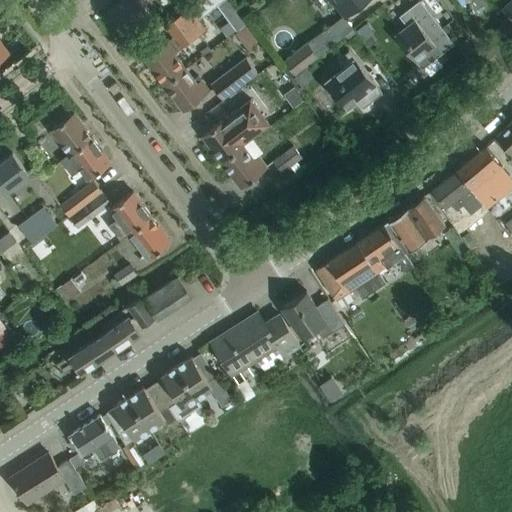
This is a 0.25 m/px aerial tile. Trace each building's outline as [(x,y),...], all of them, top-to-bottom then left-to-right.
[(126,32),(142,20),(151,13),(140,0),(119,0),(108,8),(126,32)] [(246,21),(228,0),(199,0),(190,7),(189,6),(164,25),(172,35),(170,37),(144,56),(164,83),(184,67),(173,52),(205,28),(197,18),(217,4),(235,29),(246,21)] [(243,0),(247,9),(257,4),(254,0),(243,0)] [(332,0),(344,14),(361,0),(332,0)] [(421,68),(454,42),(420,0),(416,0),(398,15),(406,25),(394,34),(421,68)] [(260,3),(250,10),(264,34),(275,27),(260,3)] [(246,48),(256,41),(259,39),(246,21),(235,29),(236,31),(234,32),(246,48)] [(310,39),(278,64),(288,78),(321,52),(310,39)] [(469,39),(458,48),(465,57),(466,58),(470,55),(477,49),(469,39)] [(0,57),(8,51),(0,40),(0,57)] [(362,107),(381,92),(348,49),(336,59),(342,67),(324,81),(344,107),(355,98),(362,107)] [(221,98),(257,72),(245,56),(210,82),(221,98)] [(184,67),(164,83),(183,109),(199,97),(209,90),(200,78),(200,79),(197,75),(193,78),(184,67)] [(298,88),(312,77),(304,68),(291,78),(298,88)] [(201,133),(221,160),(242,144),(256,133),(270,123),(250,97),(227,114),(217,121),(201,133)] [(62,159),(92,137),(72,111),(50,127),(69,153),(61,158),(62,159)] [(511,118),(495,135),(509,150),(511,152),(511,150),(511,118)] [(88,177),(110,161),(92,137),(62,159),(72,174),(80,168),(88,177)] [(40,170),(50,163),(33,140),(23,147),(40,170)] [(242,144),(221,160),(241,186),(266,167),(258,155),(253,159),(246,149),(242,144)] [(292,144),(273,159),(281,171),(290,164),(295,171),(301,166),(296,159),(301,156),(292,144)] [(485,145),(457,168),(476,194),(481,200),(485,205),(511,182),(511,178),(506,170),(498,160),(485,145)] [(0,180),(6,189),(28,173),(12,151),(0,160),(0,180)] [(481,200),(476,194),(457,168),(432,187),(444,203),(448,199),(454,207),(462,201),(469,210),(481,200)] [(69,216),(102,191),(92,178),(59,204),(69,216)] [(129,233),(152,216),(132,190),(109,207),(117,217),(107,224),(119,239),(128,232),(129,233)] [(77,227),(111,202),(102,191),(69,216),(77,227)] [(384,222),(383,222),(402,250),(410,244),(442,221),(423,193),(383,221),(384,222)] [(58,224),(58,223),(43,204),(27,217),(41,236),(58,224)] [(147,257),(169,240),(152,216),(129,233),(147,257)] [(17,224),(31,243),(41,236),(27,217),(17,224)] [(383,222),(315,268),(326,285),(335,298),(337,296),(346,290),(352,286),(359,295),(369,288),(376,283),(383,279),(376,269),(396,256),(405,270),(412,265),(402,250),(383,222)] [(465,243),(457,232),(452,225),(442,232),(458,254),(466,249),(468,248),(468,247),(465,243)] [(0,236),(0,252),(15,240),(8,230),(0,236)] [(62,256),(66,266),(83,261),(79,250),(62,256)] [(121,284),(136,273),(129,262),(113,273),(115,276),(110,279),(114,286),(120,282),(121,284)] [(86,281),(84,278),(86,277),(82,271),(72,278),(71,277),(56,288),(61,296),(67,292),(70,297),(80,290),(78,287),(86,281)] [(156,320),(157,319),(191,296),(177,275),(142,298),(156,320)] [(315,303),(306,289),(281,306),(301,336),(315,327),(321,336),(344,321),(327,296),(315,303)] [(141,326),(153,318),(139,297),(127,305),(141,326)] [(265,322),(258,311),(211,341),(230,371),(276,342),(284,354),(299,344),(279,313),(265,322)] [(81,371),(139,332),(127,315),(69,354),(81,371)] [(191,354),(176,364),(196,396),(212,386),(207,379),(215,374),(214,372),(203,355),(195,361),(191,354)] [(176,364),(160,374),(171,391),(162,396),(175,416),(177,418),(201,403),(196,396),(176,364)] [(143,385),(128,395),(148,427),(163,417),(166,422),(175,416),(162,396),(154,402),(143,385)] [(114,406),(105,412),(116,429),(125,442),(148,427),(128,395),(112,404),(114,406)] [(100,455),(118,443),(114,437),(115,436),(100,413),(72,431),(84,450),(93,444),(100,455)] [(135,467),(140,464),(127,442),(121,445),(135,467)] [(57,465),(48,451),(9,475),(20,492),(26,501),(64,477),(73,491),(85,483),(68,457),(57,465)] [(94,508),(99,505),(94,498),(70,511),(87,511),(90,510),(94,508)]
